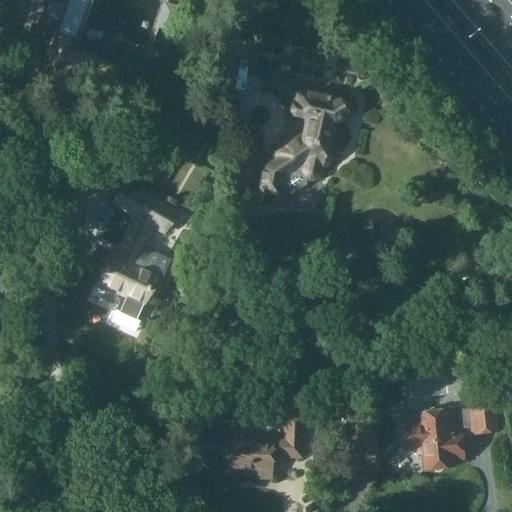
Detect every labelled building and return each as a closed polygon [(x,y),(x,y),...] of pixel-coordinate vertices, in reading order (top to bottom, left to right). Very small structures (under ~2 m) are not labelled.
[(59,23),(65,6),(50,1),(44,17),(59,23)] [(180,8),(164,3),(155,28),(171,33),(173,28),(178,29),(183,15),(178,14),(180,8)] [(51,38),(41,69),(86,85),(95,58),(77,52),(78,47),(51,38)] [(308,119),(304,137),(301,136),(271,155),(273,160),(263,167),(259,188),(261,188),(261,192),(262,195),(264,198),(268,202),(272,204),(276,205),(280,203),(284,200),(286,196),(286,193),(292,196),(307,186),(306,180),(310,182),(314,182),(317,180),(320,178),(321,175),(322,169),(337,159),(329,147),(333,125),(351,114),(353,106),(349,100),(296,89),(290,116),(308,119)] [(87,154),(118,154),(117,137),(87,137),(87,154)] [(230,186),(244,189),(248,152),(235,152),(230,186)] [(228,166),(216,165),(214,184),(226,184),(228,166)] [(18,183),(8,171),(0,177),(0,190),(3,195),(18,183)] [(114,255),(100,287),(126,298),(119,313),(137,321),(143,306),(156,279),(161,282),(171,261),(145,249),(153,230),(162,235),(170,222),(176,212),(127,182),(113,206),(134,218),(116,256),(114,255)] [(217,293),(213,317),(240,322),(244,298),(217,293)] [(369,314),(355,311),(353,324),(366,327),(369,314)] [(419,415),(402,416),(404,427),(406,450),(417,449),(418,455),(423,455),(425,471),(452,468),(451,460),(463,459),(461,438),(472,437),(472,435),(498,432),(494,397),(468,399),(469,410),(441,413),(419,415)] [(207,421),(207,443),(225,444),(223,473),(256,474),(258,474),(258,470),(273,470),(273,457),(301,458),(303,423),(286,422),(285,442),(243,440),(244,422),(207,421)] [(351,428),(353,454),(352,454),(353,474),(380,472),(378,451),(375,452),(373,430),(371,430),(371,426),(351,428)]
